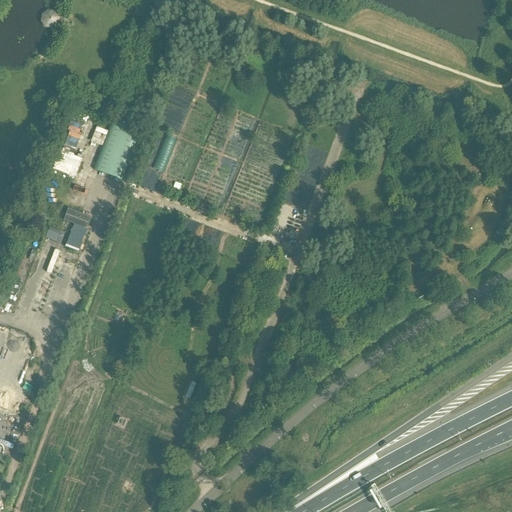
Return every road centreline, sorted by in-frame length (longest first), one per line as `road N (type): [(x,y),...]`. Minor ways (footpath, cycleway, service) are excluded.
road 1 (unclassified): [(193,511),(359,369),(511,274)]
road 2 (trunk): [(511,359),(290,511)]
road 3 (track): [(296,253),(246,382),(202,454),(206,498)]
road 4 (trunk): [(511,398),(299,511)]
road 5 (track): [(127,189),(296,253)]
road 6 (trunk): [(354,511),(511,427)]
road 7 (track): [(359,97),(296,253)]
